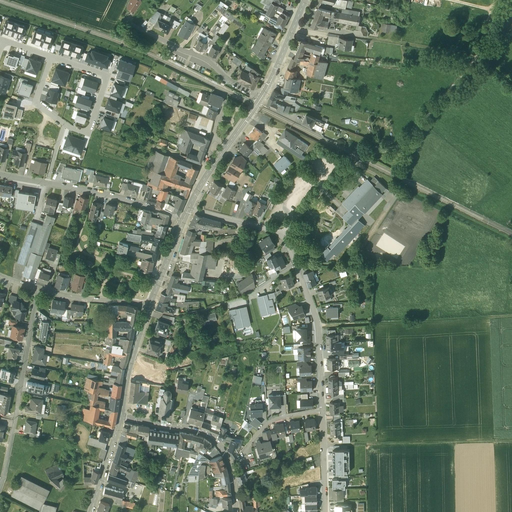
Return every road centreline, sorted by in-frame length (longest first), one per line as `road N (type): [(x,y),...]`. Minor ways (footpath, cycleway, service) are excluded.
road 1 (residential): [(187,210),(282,233),(318,329),(322,411)]
road 2 (track): [(358,162),(411,138),(479,67),(502,0)]
road 3 (track): [(511,319),(318,329)]
road 4 (residential): [(183,220),(92,190),(0,174)]
road 5 (track): [(511,440),(323,446)]
road 6 (residential): [(51,56),(106,75),(87,132),(34,103)]
road 7 (residential): [(261,98),(123,20)]
road 8 (residential): [(0,276),(79,298),(150,305)]
road 9 (secondary): [(231,473),(211,437),(120,417)]
road 10 (secondary): [(261,98),(187,210)]
road 11 (residential): [(231,473),(268,422),(322,411)]
